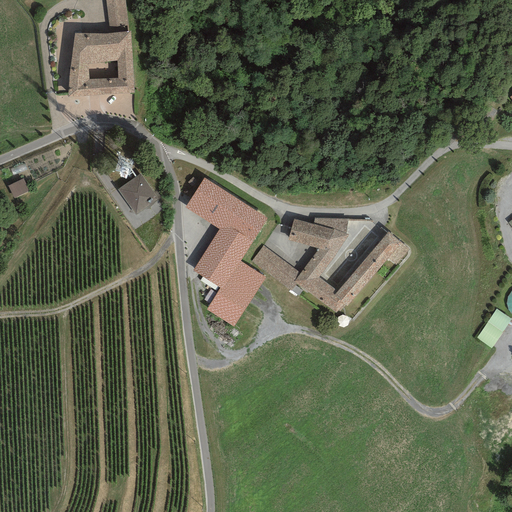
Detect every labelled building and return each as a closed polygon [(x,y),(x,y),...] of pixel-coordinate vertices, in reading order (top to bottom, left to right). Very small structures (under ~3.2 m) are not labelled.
[(105,0),(109,33),(128,31),(124,0),(105,0)] [(104,34),(74,33),(69,72),(67,97),(134,93),(130,31),(128,31),(109,33),(104,34)] [(140,173),(117,190),(135,215),(158,198),(140,173)] [(233,326),(265,277),(240,261),(267,219),(204,178),(185,208),(219,230),(192,271),(219,288),(206,309),(233,326)] [(23,179),(8,186),(13,198),(28,192),(23,179)] [(314,218),(313,225),(346,235),(348,219),(314,218)] [(409,249),(387,232),(337,292),(318,277),(349,235),(346,235),(313,225),(294,219),(288,240),(318,248),(299,273),(293,281),(296,283),(336,313),(344,304),(347,306),(388,258),(396,264),(409,249)] [(299,273),(262,245),(251,262),(291,291),(296,283),(293,281),(299,273)] [(511,321),(495,309),(475,338),(491,349),(511,321)]
